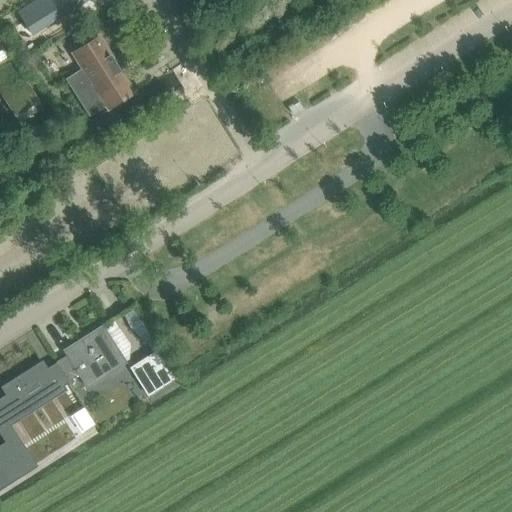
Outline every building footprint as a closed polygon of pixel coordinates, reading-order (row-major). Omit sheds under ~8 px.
[(89,0),(35,0),(16,13),(31,36),(89,0)] [(84,71),(68,80),(73,89),(89,114),(105,105),(107,109),(132,93),(123,78),(115,64),(102,44),(93,42),(73,54),(84,71)] [(27,84),(4,99),(21,126),(44,112),(27,84)] [(88,336),(89,336),(65,351),(64,351),(67,356),(56,363),(68,381),(79,375),(86,386),(125,361),(102,327),(88,336)] [(156,353),(131,369),(148,396),(173,380),(156,353)] [(0,434),(5,443),(0,446),(0,461),(1,463),(0,463),(0,487),(30,468),(15,444),(16,443),(15,442),(8,431),(7,431),(5,427),(9,424),(10,424),(18,419),(17,419),(31,410),(31,411),(40,405),(40,404),(50,398),(50,399),(54,396),(54,395),(64,389),(65,391),(66,391),(64,387),(68,384),(69,383),(56,364),(47,369),(46,370),(42,365),(42,364),(40,365),(41,366),(33,372),(19,381),(18,381),(18,380),(17,380),(3,389),(4,390),(7,394),(7,395),(10,399),(1,405),(0,402),(0,434)]
